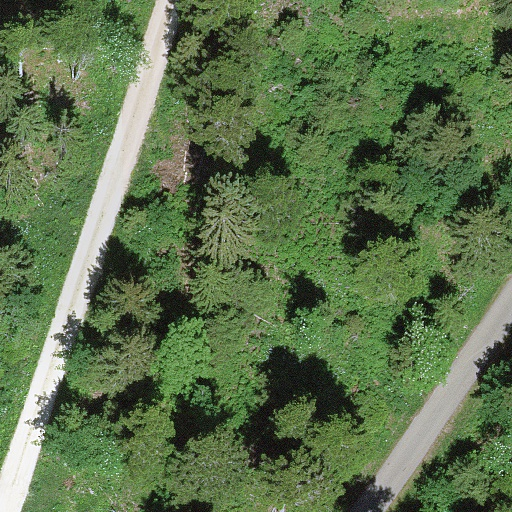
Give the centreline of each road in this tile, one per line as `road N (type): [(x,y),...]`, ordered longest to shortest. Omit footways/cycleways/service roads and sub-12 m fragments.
road 1 (track): [(9,511),(172,0)]
road 2 (unclassified): [(511,300),(365,511)]
